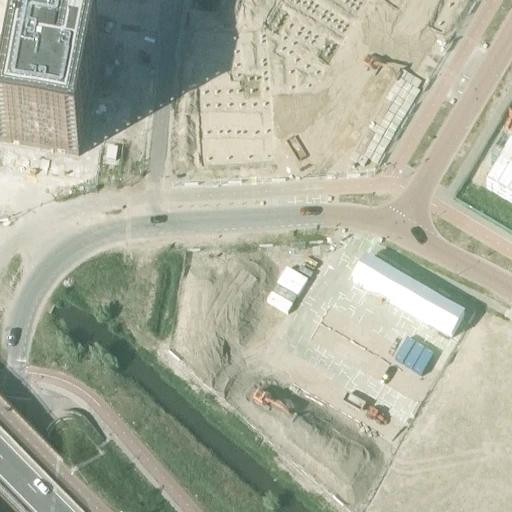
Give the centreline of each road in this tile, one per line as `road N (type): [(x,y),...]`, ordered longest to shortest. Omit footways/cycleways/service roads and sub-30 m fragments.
road 1 (tertiary): [(154,224),(79,243),(31,286),(18,321),(0,496)]
road 2 (tertiary): [(400,221),(334,212),(154,224)]
road 3 (residential): [(154,224),(177,0)]
road 4 (tertiary): [(511,34),(400,221)]
road 5 (tertiary): [(511,284),(400,221)]
